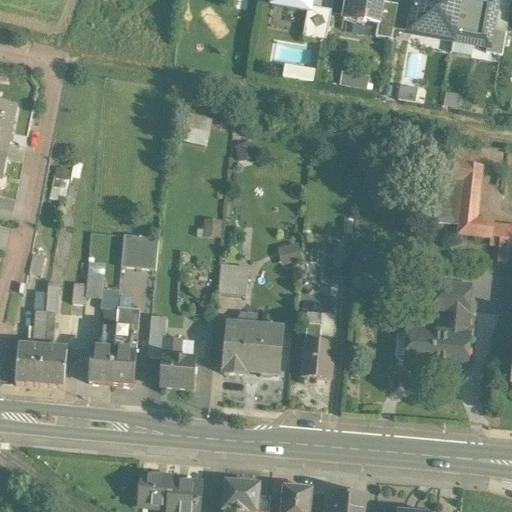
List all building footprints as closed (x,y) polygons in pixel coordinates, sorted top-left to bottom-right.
[(312,0),(272,0),(271,11),(306,17),(310,18),(311,12),(312,0)] [(345,0),(341,23),(363,27),(363,26),(377,28),(379,29),(383,7),(383,0),(345,0)] [(415,0),(415,3),(409,37),(455,45),(462,0),(415,0)] [(500,0),(462,0),(455,45),(487,50),(492,51),(495,34),(500,0)] [(409,37),(415,3),(398,1),(397,9),(393,35),(409,37)] [(397,9),(383,7),(379,29),(377,28),(375,42),(391,45),(393,35),(397,9)] [(331,15),(311,12),(310,18),(306,17),(302,43),(325,47),(331,15)] [(507,37),(495,34),(492,51),(487,50),(486,57),(503,60),(507,37)] [(13,109),(0,106),(0,155),(4,137),(8,138),(13,109)] [(479,169),(465,168),(463,191),(477,192),(479,169)] [(477,192),(463,191),(458,238),(490,241),(491,227),(473,225),(477,192)] [(511,230),(501,229),(498,265),(511,266),(511,265),(511,230)] [(236,235),(220,234),(218,252),(235,254),(236,235)] [(158,241),(124,238),(121,270),(155,273),(158,241)] [(348,245),(334,244),(331,279),(346,280),(348,245)] [(44,260),(32,258),(28,278),(40,280),(44,260)] [(248,270),(220,268),(217,298),(245,300),(248,270)] [(103,279),(87,277),(85,301),(101,303),(103,279)] [(464,289),(436,286),(433,313),(454,315),(462,315),(464,289)] [(86,288),(73,287),(71,307),(84,309),(86,288)] [(46,296),(35,295),(34,316),(36,316),(45,317),(46,296)] [(139,313),(117,311),(117,314),(116,314),(117,315),(115,332),(137,334),(139,313)] [(116,314),(105,313),(103,331),(115,332),(117,315),(116,314)] [(462,315),(454,315),(452,338),(465,339),(467,315),(462,315)] [(45,317),(36,316),(34,332),(44,333),(45,317)] [(54,318),(45,317),(44,333),(53,334),(54,318)] [(333,348),(319,347),(321,318),(307,317),(301,381),(330,384),(333,348)] [(165,322),(150,321),(148,350),(164,351),(165,343),(164,343),(165,322)] [(281,333),(227,329),(223,377),(244,379),(244,375),(278,378),(281,333)] [(101,353),(91,353),(88,387),(110,388),(115,332),(103,331),(101,353)] [(44,333),(34,332),(33,353),(18,352),(17,364),(13,364),(12,372),(16,373),(15,389),(39,390),(44,333)] [(137,334),(115,332),(110,388),(133,390),(137,334)] [(67,356),(52,355),(53,334),(44,333),(39,390),(64,392),(67,356)] [(452,338),(410,334),(410,336),(407,364),(407,366),(464,371),(465,361),(468,359),(468,352),(466,350),(467,339),(465,339),(452,338)] [(410,336),(402,335),(397,338),(395,359),(399,363),(407,364),(410,336)] [(181,344),(165,343),(164,351),(163,362),(179,363),(181,344)] [(164,351),(148,350),(147,361),(162,362),(163,362),(164,351)] [(163,362),(162,362),(160,392),(192,394),(194,364),(179,363),(163,362)] [(198,511),(201,487),(172,485),(172,482),(141,479),(140,494),(135,498),(135,504),(140,511),(153,511),(198,511)] [(258,489),(225,486),(222,511),(269,511),(270,503),(257,502),(258,489)] [(309,511),(311,494),(283,491),(281,511),(309,511)] [(362,511),(363,499),(335,496),(333,511),(362,511)]
